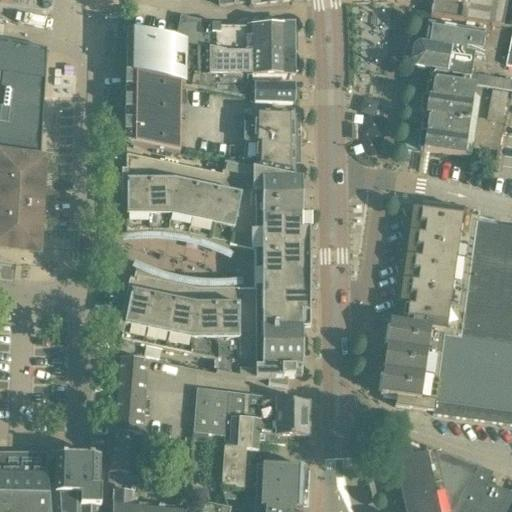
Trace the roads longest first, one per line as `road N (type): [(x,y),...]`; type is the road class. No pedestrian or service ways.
road 1 (primary): [(348,511),(334,424),(325,0)]
road 2 (residential): [(0,289),(80,297),(91,26),(65,22),(67,0)]
